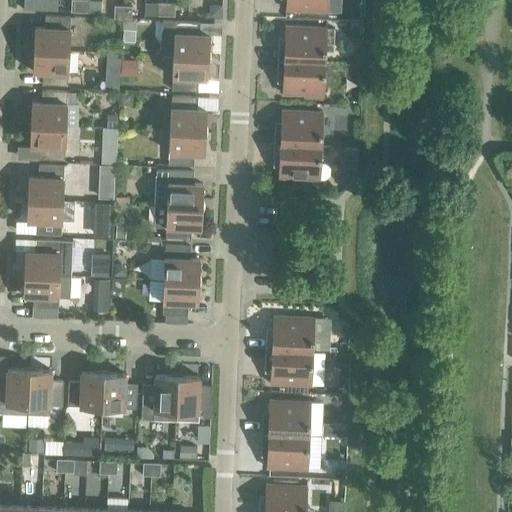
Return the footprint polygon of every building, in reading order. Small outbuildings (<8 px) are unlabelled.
[(70,0),(70,12),(79,12),(79,0),(70,0)] [(79,0),(79,12),(88,13),(88,0),(79,0)] [(326,0),(285,0),(285,9),(326,11),(326,0)] [(156,15),(165,16),(166,3),(157,3),(156,15)] [(166,3),(165,16),(174,16),(174,3),(166,3)] [(209,4),(208,17),(221,18),(222,5),(209,4)] [(113,18),(122,19),(122,6),(114,5),(113,18)] [(122,6),(122,19),(131,19),(131,6),(122,6)] [(34,27),(33,49),(68,51),(69,16),(44,15),(44,27),(34,27)] [(123,20),(123,29),(135,29),(135,20),(123,20)] [(161,55),(173,55),(207,57),(208,34),(199,34),(199,22),(174,21),(162,20),(161,55)] [(278,46),(277,59),(324,61),(326,27),(284,26),(284,47),(278,46)] [(120,52),(121,39),(109,39),(108,51),(120,52)] [(68,51),(33,49),(32,72),(42,72),(41,84),(67,85),(68,51)] [(106,53),(105,66),(119,67),(119,53),(106,53)] [(207,57),(173,55),(171,90),(196,91),(197,79),(207,79),(207,57)] [(121,59),(120,76),(136,76),(137,60),(121,59)] [(324,61),(277,59),(276,72),(282,72),(281,93),(313,95),(323,95),(324,61)] [(31,102),(30,124),(65,125),(66,91),(41,90),(41,102),(31,102)] [(132,92),(119,92),(119,103),(126,103),(132,97),(132,92)] [(171,96),(169,130),(204,131),(205,109),(195,109),(196,97),(171,96)] [(274,130),(273,143),(321,145),(322,111),(281,110),(280,130),(274,130)] [(106,114),(106,127),(116,127),(116,114),(106,114)] [(65,125),(30,124),(29,146),(39,147),(38,159),(63,160),(65,125)] [(204,131),(169,130),(168,164),(193,165),(194,153),(203,154),(204,131)] [(321,145),(273,143),(273,156),(279,156),(278,177),(319,179),(321,145)] [(101,146),(100,164),(115,164),(116,146),(101,146)] [(28,176),(27,199),(62,200),(63,166),(38,165),(37,177),(28,176)] [(156,169),(154,204),(201,206),(202,184),(192,183),(193,171),(156,169)] [(113,198),(114,186),(98,185),(98,197),(113,198)] [(62,200),(27,199),(26,221),(35,221),(35,233),(60,234),(62,200)] [(201,206),(154,204),(153,226),(165,226),(165,239),(190,240),(190,228),(200,228),(201,206)] [(116,224),(115,237),(125,238),(125,225),(116,224)] [(25,251),(24,273),(59,275),(71,275),(72,241),(60,240),(35,239),(34,251),(25,251)] [(150,258),(149,279),(163,279),(198,281),(199,258),(189,258),(190,246),(164,245),(164,259),(150,258)] [(91,253),(91,276),(108,276),(109,254),(91,253)] [(112,263),(112,276),(125,276),(125,267),(120,263),(112,263)] [(24,273),(23,295),(32,296),(32,308),(31,317),(57,318),(57,309),(58,297),(70,298),(71,275),(59,275),(24,273)] [(92,279),(92,295),(109,295),(109,280),(92,279)] [(163,279),(161,314),(165,314),(164,322),(186,323),(187,315),(187,303),(197,303),(198,281),(163,279)] [(265,336),(265,349),(312,351),(312,349),(314,317),(272,315),(271,336),(265,336)] [(265,349),(264,362),(270,362),(269,383),(279,384),(307,385),(310,385),(323,385),(325,353),(312,353),(312,351),(265,349)] [(335,352),(334,366),(348,367),(349,353),(336,352),(335,352)] [(0,377),(0,412),(27,414),(27,404),(29,369),(6,368),(6,378),(0,377)] [(27,404),(27,414),(49,415),(49,405),(62,405),(63,380),(51,380),(51,370),(29,369),(27,404)] [(67,406),(101,407),(103,372),(80,371),(80,381),(68,381),(67,406)] [(103,372),(101,407),(136,409),(137,383),(125,383),(125,373),(103,372)] [(142,409),(141,424),(175,425),(175,410),(177,376),(154,375),(154,384),(142,384),(142,409)] [(175,410),(175,425),(197,426),(197,411),(210,412),(211,386),(199,386),(199,376),(177,376),(175,410)] [(279,384),(278,392),(307,393),(307,385),(279,384)] [(262,420),(261,433),(308,435),(310,401),(269,399),(268,420),(262,420)] [(334,423),(334,436),(346,437),(347,423),(334,423)] [(308,435),(261,433),(261,446),(267,446),(266,467),(307,469),(308,435)] [(104,437),(104,450),(118,451),(118,438),(104,437)] [(28,439),(28,453),(30,453),(43,453),(44,453),(44,442),(41,442),(41,439),(28,439)] [(70,441),(70,454),(82,455),(83,442),(70,441)] [(179,445),(179,457),(195,458),(196,446),(179,445)] [(163,449),(162,457),(173,458),(173,450),(163,449)] [(21,465),(30,465),(30,453),(28,453),(21,452),(21,465)] [(55,471),(64,472),(65,459),(56,459),(55,471)] [(65,459),(64,472),(73,472),(73,459),(65,459)] [(98,473),(107,474),(108,461),(99,460),(98,473)] [(108,461),(107,474),(116,474),(117,461),(108,461)] [(142,475),(151,476),(151,463),(142,462),(142,475)] [(151,463),(151,476),(159,476),(160,463),(151,463)] [(258,504),(257,511),(305,511),(306,485),(297,485),(271,483),(265,483),(264,504),(258,504)] [(328,500),(328,511),(342,511),(343,501),(328,500)]
